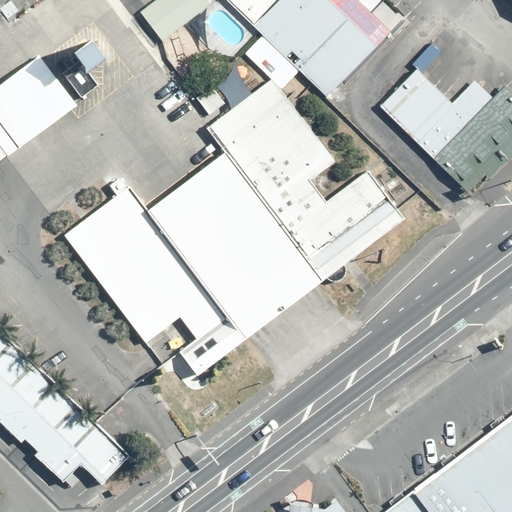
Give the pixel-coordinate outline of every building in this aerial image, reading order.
[(212,2),(210,0),(156,0),(141,12),(164,41),(212,2)] [(349,0),(229,0),(313,87),(375,27),(349,0)] [(511,0),(500,0),(511,12),(511,0)] [(412,59),(423,69),(438,52),(427,43),(412,59)] [(414,63),(372,102),(454,188),(511,132),(511,90),(488,66),(451,102),(414,63)] [(57,223),(177,380),(392,217),(352,165),(310,196),(293,174),(317,156),(254,74),(193,120),(211,144),(135,202),(117,178),(57,223)] [(101,180),(89,164),(64,182),(76,198),(101,180)] [(115,432),(0,325),(0,428),(43,469),(58,452),(79,471),(115,432)] [(511,511),(511,397),(362,508),(364,511),(511,511)] [(342,511),(324,487),(290,511),(342,511)]
